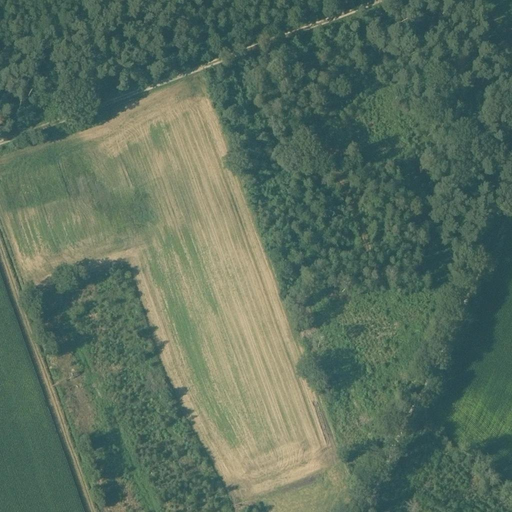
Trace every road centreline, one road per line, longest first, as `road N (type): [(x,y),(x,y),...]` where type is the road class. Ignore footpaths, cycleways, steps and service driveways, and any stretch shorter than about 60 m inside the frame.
road 1 (track): [(0,144),(388,0)]
road 2 (track): [(511,200),(361,511)]
